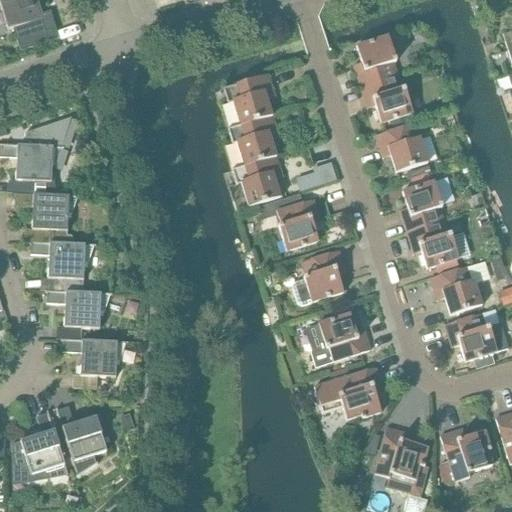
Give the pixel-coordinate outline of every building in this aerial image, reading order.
[(35,0),(27,0),(0,8),(0,9),(7,32),(13,30),(20,52),(59,40),(50,12),(41,15),(35,0)] [(0,0),(0,8),(27,0),(0,0)] [(511,32),(502,36),(507,52),(511,50),(511,32)] [(353,68),(360,89),(397,77),(393,64),(395,64),(387,38),(355,48),(361,65),(353,68)] [(267,76),(225,89),(223,90),(228,105),(232,103),(240,127),(271,117),(266,101),(274,98),(267,76)] [(397,77),(360,89),(366,111),(374,109),(380,126),(412,116),(403,90),(401,91),(397,77)] [(278,139),(271,117),(240,127),(227,130),(232,145),(236,144),(244,167),(244,168),(275,158),(270,142),(278,139)] [(0,146),(0,159),(16,160),(15,183),(18,183),(17,195),(53,197),(51,184),(51,171),(54,171),(54,167),(59,150),(63,151),(63,149),(60,149),(69,121),(71,121),(71,119),(24,134),(24,147),(0,146)] [(412,126),(375,138),(382,160),(390,158),(395,175),(427,165),(419,139),(417,140),(412,126)] [(244,168),(244,167),(231,171),(236,186),(240,185),(248,209),(280,199),(274,182),(282,179),(275,158),(244,168)] [(319,189),(335,184),(330,168),(314,173),(319,189)] [(428,168),(405,176),(407,181),(407,182),(430,174),(428,168)] [(399,213),(406,235),(443,223),(439,210),(441,209),(433,183),(401,194),(407,211),(399,213)] [(32,209),(31,232),(34,232),(34,244),(73,246),(71,237),(66,237),(67,219),(70,220),(70,216),(75,200),(79,199),(79,198),(53,197),(17,195),(12,195),(12,196),(14,196),(14,208),(32,209)] [(313,202),(276,214),(280,227),(278,228),(286,254),(317,244),(312,226),(320,224),(313,202)] [(443,223),(406,235),(413,257),(421,254),(426,271),(435,268),(438,278),(459,271),(456,262),(458,261),(449,235),(447,236),(443,223)] [(73,246),(34,244),(28,244),(28,245),(30,245),(30,257),(48,257),(47,280),(51,280),(50,293),(80,294),(80,282),(83,282),(83,268),(86,269),(87,264),(92,248),(95,248),(95,247),(73,246)] [(338,253),(300,265),(305,278),(302,279),(303,282),(294,285),(292,289),(297,306),(301,308),(342,295),(337,278),(345,275),(338,253)] [(438,278),(429,281),(436,303),(444,300),(449,318),(481,308),(473,282),(471,283),(466,269),(459,271),(438,278)] [(511,302),(511,290),(500,294),(504,305),(511,302)] [(111,296),(80,294),(50,293),(44,293),(44,294),(46,305),(64,306),(63,329),(99,331),(102,317),(102,313),(108,297),(111,297),(111,296)] [(325,350),(310,355),(315,370),(332,364),(369,352),(362,330),(354,333),(349,316),(338,319),(335,310),(317,315),(320,325),(317,326),(325,350)] [(485,329),(481,316),(444,327),(451,350),(459,347),(464,364),(507,351),(499,325),(485,329)] [(60,341),(60,343),(63,343),(62,354),(80,355),(79,378),(84,378),(84,390),(95,391),(96,379),(115,379),(115,366),(119,366),(119,362),(124,346),(127,346),(127,344),(80,342),(60,341)] [(322,416),(342,409),(346,422),(360,418),(361,421),(380,415),(374,395),(382,392),(375,370),(313,389),(322,416)] [(106,453),(95,419),(73,426),(68,409),(57,412),(56,410),(55,410),(76,477),(76,479),(97,466),(96,464),(95,465),(93,457),(106,453)] [(66,478),(67,477),(47,413),(46,413),(46,415),(36,419),(42,439),(31,442),(30,440),(10,446),(12,488),(14,488),(14,486),(48,475),(65,474),(66,478)] [(511,465),(511,415),(495,421),(509,467),(511,465)] [(386,430),(373,477),(387,480),(385,489),(411,496),(410,499),(408,498),(404,511),(422,511),(425,503),(419,501),(427,469),(422,468),(427,450),(407,444),(409,436),(386,430)] [(439,438),(454,485),(469,480),(467,475),(492,467),(487,453),(490,452),(484,433),(464,439),(462,431),(439,438)]
